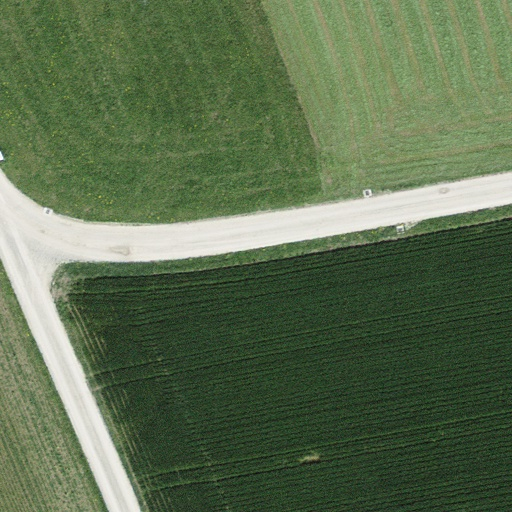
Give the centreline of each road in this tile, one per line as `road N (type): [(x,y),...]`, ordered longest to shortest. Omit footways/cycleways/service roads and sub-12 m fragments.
road 1 (track): [(15,235),(150,245),(511,181)]
road 2 (track): [(0,202),(126,511)]
